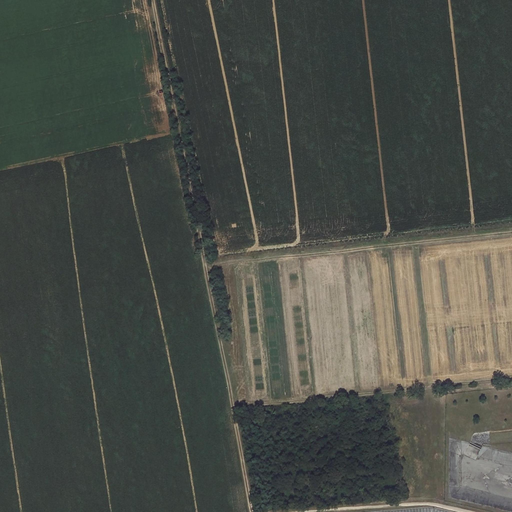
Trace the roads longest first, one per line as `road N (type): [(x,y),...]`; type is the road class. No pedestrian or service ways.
road 1 (track): [(251,511),(151,0)]
road 2 (track): [(463,511),(430,504),(308,511)]
